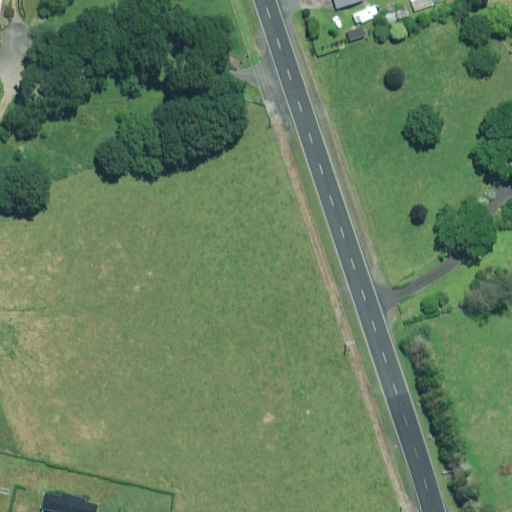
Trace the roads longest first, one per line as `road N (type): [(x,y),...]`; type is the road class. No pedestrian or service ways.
road 1 (primary): [(266,0),(436,511)]
road 2 (unknown): [(290,72),(244,76),(176,48),(119,38),(52,70),(0,59)]
